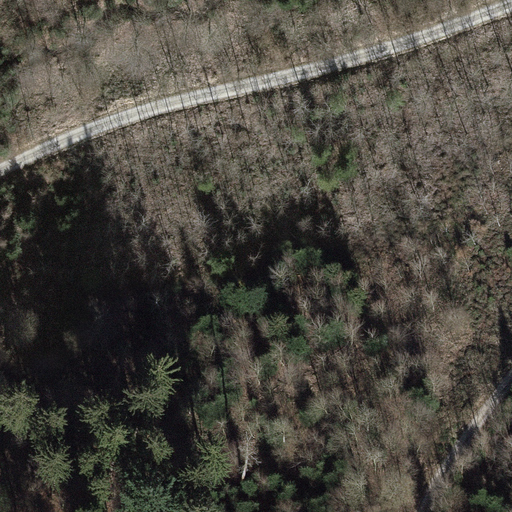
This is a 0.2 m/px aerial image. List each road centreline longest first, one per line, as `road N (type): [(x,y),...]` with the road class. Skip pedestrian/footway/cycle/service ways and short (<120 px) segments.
road 1 (track): [(511,5),(427,36),(177,98),(0,173)]
road 2 (track): [(422,511),(459,445),(511,376)]
